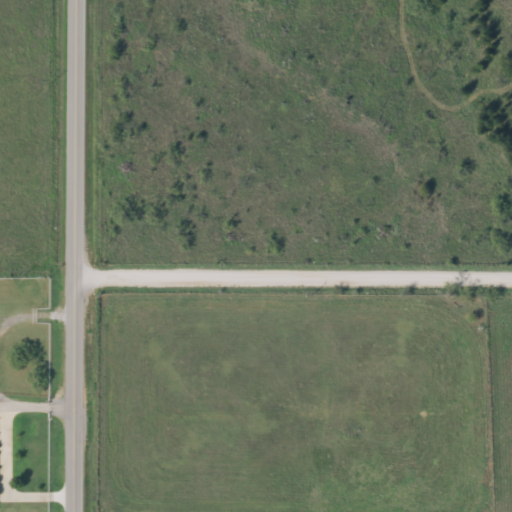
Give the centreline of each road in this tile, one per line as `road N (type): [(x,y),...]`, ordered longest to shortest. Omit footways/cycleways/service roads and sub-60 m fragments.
road 1 (secondary): [(78,511),(81,0)]
road 2 (residential): [(511,278),(79,276)]
